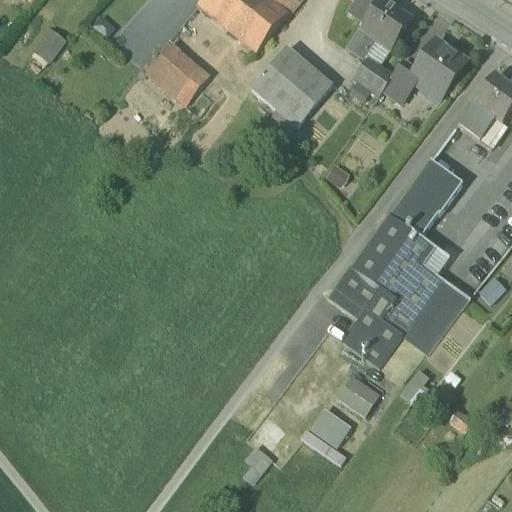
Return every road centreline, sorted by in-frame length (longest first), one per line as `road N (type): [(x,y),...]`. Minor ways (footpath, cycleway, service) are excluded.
road 1 (track): [(511,39),(294,309),(150,511)]
road 2 (track): [(351,235),(225,81)]
